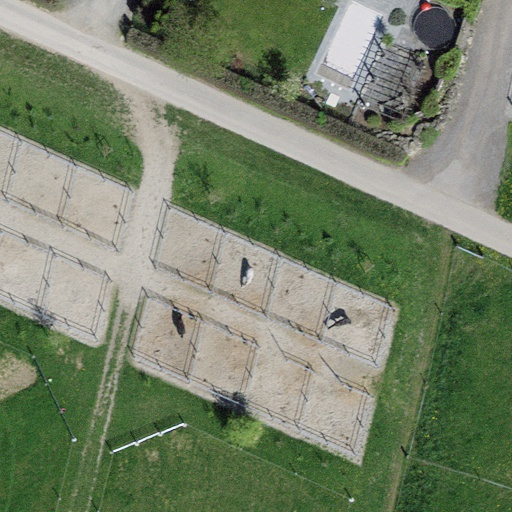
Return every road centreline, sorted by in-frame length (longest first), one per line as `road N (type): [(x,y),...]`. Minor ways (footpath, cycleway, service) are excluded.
road 1 (track): [(511,249),(0,9)]
road 2 (track): [(507,0),(456,224)]
